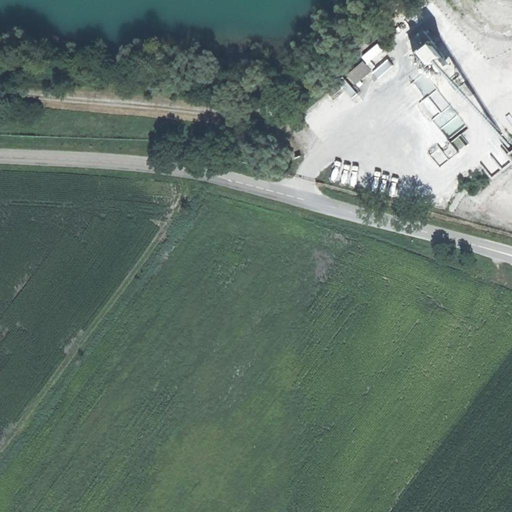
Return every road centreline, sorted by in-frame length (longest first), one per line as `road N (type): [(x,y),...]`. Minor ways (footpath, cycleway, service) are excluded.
road 1 (tertiary): [(511,254),(183,169),(0,156)]
road 2 (track): [(300,198),(319,141),(278,122),(0,90)]
